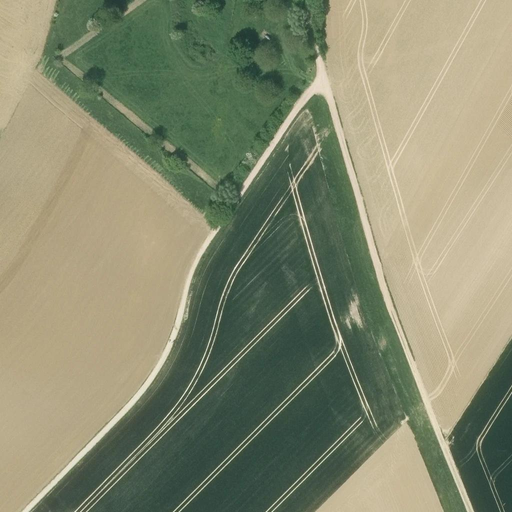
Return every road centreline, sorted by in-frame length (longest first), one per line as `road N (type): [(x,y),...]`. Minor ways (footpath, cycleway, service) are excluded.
road 1 (track): [(24,511),(152,376),(196,258),(320,64)]
road 2 (track): [(309,0),(317,56),(383,284),(469,511)]
